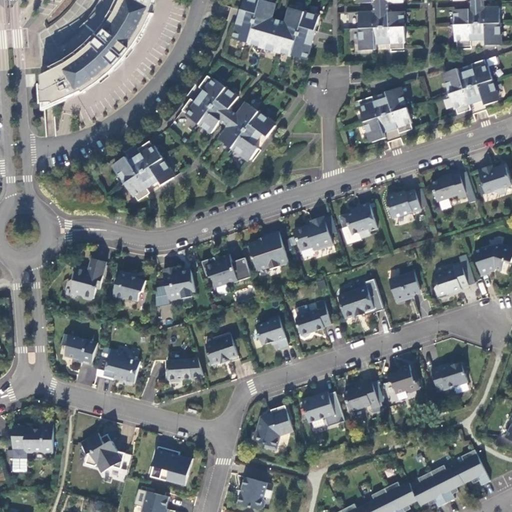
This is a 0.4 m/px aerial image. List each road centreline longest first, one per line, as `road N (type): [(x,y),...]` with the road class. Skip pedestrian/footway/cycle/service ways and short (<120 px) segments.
road 1 (residential): [(511,126),(158,239),(52,230)]
road 2 (residential): [(228,434),(246,389),(454,323),(485,325)]
road 3 (residential): [(26,152),(81,139),(127,113),(176,60),(202,0)]
road 4 (residential): [(31,381),(228,434)]
road 5 (unclassified): [(0,0),(10,170)]
road 6 (unclassified): [(26,152),(18,0)]
